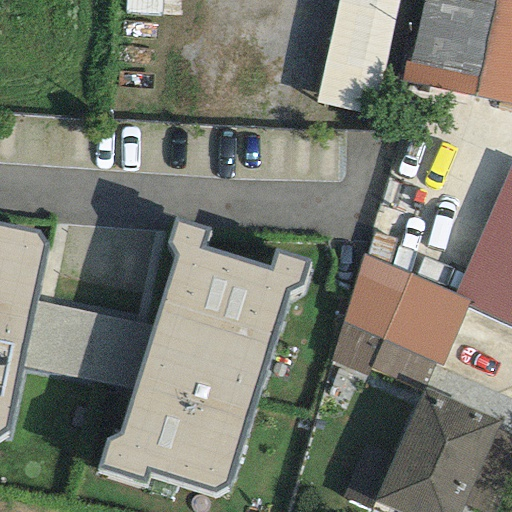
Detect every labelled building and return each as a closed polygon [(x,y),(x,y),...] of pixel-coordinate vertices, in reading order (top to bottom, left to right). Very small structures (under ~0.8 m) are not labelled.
[(372,127),(400,0),(343,0),(318,115),(372,127)] [(511,0),(422,0),(408,63),(402,61),(398,83),(511,105),(511,0)] [(209,225),(172,213),(165,237),(171,257),(117,428),(104,431),(93,465),(146,482),(150,471),(214,492),(230,484),(288,288),(300,283),(308,256),(271,245),(266,262),(204,244),(209,225)] [(0,433),(9,429),(51,238),(44,227),(0,218),(0,433)] [(467,300),(362,255),(329,362),(365,377),(370,367),(422,391),(432,366),(440,367),(467,300)] [(458,511),(498,426),(422,391),(370,367),(365,377),(320,476),(325,478),(319,489),(369,511),(374,502),(394,511),(458,511)]
